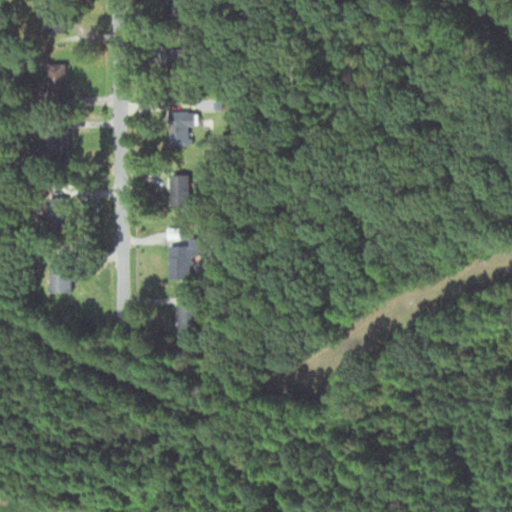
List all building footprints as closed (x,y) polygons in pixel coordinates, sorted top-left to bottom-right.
[(63,3),(47,3),(47,31),(63,31),(63,3)] [(186,57),(178,42),(163,50),(171,65),(186,57)] [(66,95),(65,61),(24,62),(24,95),(66,95)] [(190,109),(168,109),(168,144),(190,144),(190,109)] [(66,182),(57,196),(70,203),(78,189),(66,182)] [(190,278),(190,254),(199,254),(199,236),(179,236),(179,226),(168,226),(168,277),(190,278)] [(50,259),(50,291),(70,291),(70,259),(50,259)] [(198,304),(177,304),(177,335),(198,335),(198,304)]
